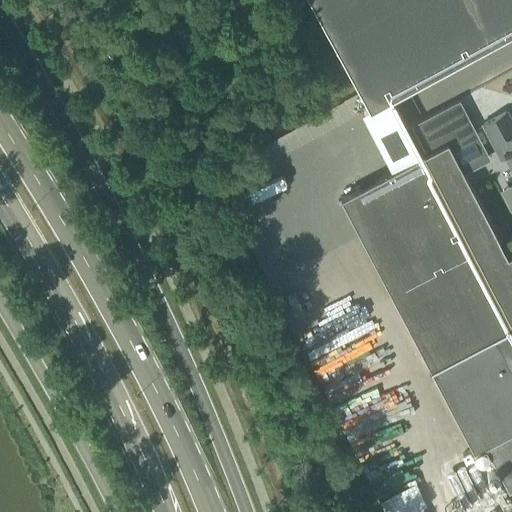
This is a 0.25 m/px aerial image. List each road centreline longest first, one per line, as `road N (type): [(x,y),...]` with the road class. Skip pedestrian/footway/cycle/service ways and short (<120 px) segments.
road 1 (primary): [(251,511),(140,253),(0,11)]
road 2 (primary): [(214,511),(59,207),(0,116)]
road 3 (primary): [(0,208),(75,326),(162,511)]
road 4 (primary): [(0,307),(117,511)]
